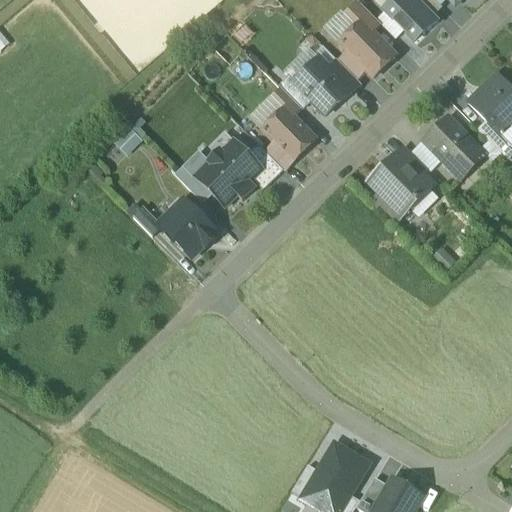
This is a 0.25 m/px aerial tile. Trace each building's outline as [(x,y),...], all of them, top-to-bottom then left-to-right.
[(372,0),(371,1),(382,13),(391,4),(390,3),(392,0),(372,0)] [(413,0),(392,0),(390,3),(391,4),(382,13),(413,44),(422,35),(423,37),(436,24),(432,19),(413,0)] [(442,10),(431,0),(413,0),(432,19),(442,10)] [(363,27),(372,37),(380,29),(358,5),(344,18),(357,32),(363,27)] [(357,32),(341,47),(348,55),(367,75),(372,81),(395,61),(372,37),(363,27),(357,32)] [(357,85),(367,75),(348,55),(338,64),(357,85)] [(329,72),(319,62),(294,86),(293,87),(309,104),(324,119),(335,109),(338,108),(351,95),(348,92),(329,72)] [(357,85),(338,64),(329,72),(348,92),(357,85)] [(511,125),(511,95),(495,78),(467,106),(498,139),(511,125)] [(290,81),(280,91),(301,112),(309,104),(293,87),(294,86),(290,81)] [(301,112),(280,91),(270,100),(283,114),(284,112),(292,120),(301,112)] [(283,114),(262,134),(274,146),(292,164),(292,165),(314,143),(292,120),(284,112),(283,114)] [(478,152),(446,119),(420,145),(459,184),(485,159),(484,158),(478,152)] [(126,156),(142,143),(132,130),(115,143),(126,156)] [(487,143),(478,152),(484,158),(493,149),(487,143)] [(247,158),(233,144),(222,155),(220,153),(207,165),(211,169),(197,183),(224,211),(237,199),(242,204),(254,192),(249,186),(253,183),(262,174),(247,158)] [(292,164),(274,146),(264,155),(283,174),(292,164)] [(264,155),(257,148),(247,158),(262,174),(253,183),(263,193),(283,174),(264,155)] [(426,171),(407,153),(399,161),(417,180),(426,171)] [(399,161),(395,158),(367,186),(383,202),(387,198),(405,216),(429,192),(417,180),(399,161)] [(219,224),(198,201),(189,210),(211,232),(219,224)] [(189,210),(183,203),(159,227),(157,228),(160,232),(173,245),(174,244),(191,261),(204,249),(205,250),(214,241),(213,240),(216,237),(211,232),(189,210)] [(143,211),(133,221),(152,240),(160,232),(157,228),(159,227),(143,211)] [(367,468),(335,449),(319,476),(303,503),(318,511),(341,511),(349,499),(367,468)] [(308,469),(292,496),(303,503),(319,476),(308,469)] [(357,511),(374,511),(388,490),(375,482),(362,502),(357,511)] [(415,511),(422,502),(392,484),(388,490),(374,511),(415,511)] [(349,499),(341,511),(355,511),(360,506),(349,499)]
